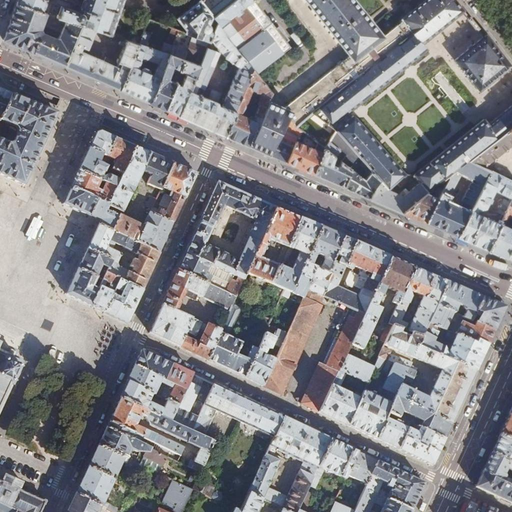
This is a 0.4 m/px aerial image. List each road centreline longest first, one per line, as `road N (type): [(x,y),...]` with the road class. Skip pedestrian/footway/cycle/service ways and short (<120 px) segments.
road 1 (residential): [(129,338),(447,486)]
road 2 (primary): [(215,154),(511,288)]
road 3 (primary): [(0,63),(215,154)]
road 4 (residential): [(215,154),(129,338)]
road 5 (residential): [(129,338),(51,511)]
road 6 (tertiary): [(447,486),(511,349)]
